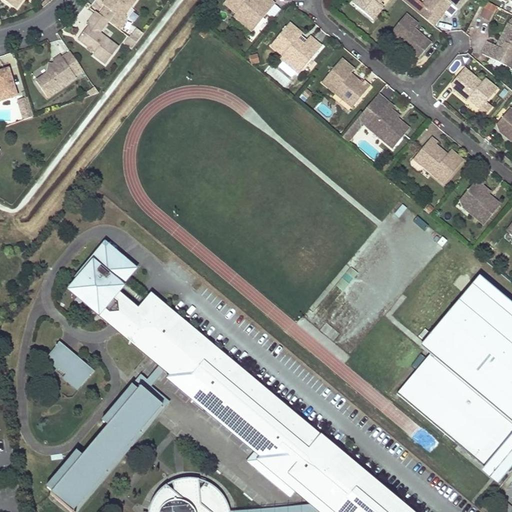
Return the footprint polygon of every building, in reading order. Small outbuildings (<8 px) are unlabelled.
[(2,0),(15,10),(22,0),(2,0)] [(127,8),(133,0),(107,0),(96,15),(105,22),(116,30),(123,21),(121,16),(127,8)] [(228,0),(224,5),(236,15),(234,17),(251,32),(273,5),(267,0),(259,0),(257,3),(254,6),(248,1),(248,0),(228,0)] [(354,0),(351,4),(371,21),(381,9),(377,6),(382,0),(354,0)] [(431,0),(427,6),(440,17),(445,11),(444,11),(447,8),(445,6),(447,3),(449,5),(455,10),(463,0),(431,0)] [(482,14),(490,18),(496,8),(489,4),(482,14)] [(121,16),(123,21),(131,11),(127,8),(121,16)] [(96,15),(93,13),(84,24),(86,26),(75,40),(92,53),(91,56),(102,64),(115,47),(96,33),(105,22),(96,15)] [(405,15),(389,33),(397,40),(399,38),(403,41),(401,43),(399,45),(411,56),(413,54),(419,58),(430,45),(425,40),(422,43),(416,38),(418,35),(413,30),(417,25),(405,15)] [(511,27),(506,25),(498,41),(504,44),(501,51),(495,48),(487,44),(481,56),(508,70),(511,62),(511,27)] [(299,75),(321,48),(310,38),(304,46),(301,49),(295,44),(298,41),(301,37),(288,26),(271,47),(283,58),(281,60),(299,75)] [(422,43),(425,40),(418,35),(416,38),(422,43)] [(295,44),(301,49),(304,46),(298,41),(295,44)] [(504,44),(498,41),(495,48),(501,51),(504,44)] [(72,75),(80,70),(68,52),(59,58),(58,55),(51,61),(52,63),(51,65),(46,64),(45,73),(33,81),(45,97),(73,78),(72,75)] [(248,56),(250,66),(259,64),(257,55),(248,56)] [(341,62),(322,84),(342,102),(349,101),(354,105),(369,88),(363,83),(361,85),(357,81),(352,83),(348,79),(350,76),(354,72),(341,62)] [(0,99),(13,96),(5,69),(0,70),(0,99)] [(463,69),(450,85),(455,89),(453,92),(464,102),(466,100),(468,98),(472,101),(470,104),(479,111),(478,112),(482,117),(489,109),(484,105),(495,90),(483,80),(480,83),(475,79),(472,82),(465,77),(468,73),(463,69)] [(472,82),(475,79),(468,73),(465,77),(472,82)] [(444,101),(452,92),(447,87),(438,96),(444,101)] [(31,100),(21,100),(21,120),(31,120),(31,100)] [(387,104),(370,124),(383,136),(381,139),(393,149),(409,131),(401,124),(399,126),(394,122),(396,120),(398,118),(390,112),(393,109),(387,104)] [(511,110),(510,109),(497,125),(502,129),(500,132),(511,142),(511,140),(511,110)] [(373,132),(381,139),(383,136),(370,124),(373,132)] [(443,186),(462,163),(449,152),(446,157),(443,160),(439,156),(439,152),(434,148),(437,145),(430,140),(416,157),(422,162),(422,168),(443,186)] [(416,157),(413,160),(422,168),(422,162),(416,157)] [(471,215),(484,225),(499,207),(491,200),(489,202),(485,199),(487,196),(488,194),(481,188),(483,186),(477,180),(460,200),(474,212),(471,215)] [(464,208),(471,215),(474,212),(460,200),(464,208)] [(74,295),(109,325),(127,303),(116,295),(122,289),(118,286),(132,270),(100,243),(91,254),(94,258),(76,278),(78,280),(72,287),(78,291),(74,295)] [(352,265),(337,285),(344,290),(359,271),(352,265)] [(511,314),(477,283),(469,292),(511,330),(511,314)] [(78,291),(72,287),(69,291),(74,295),(78,291)] [(433,353),(399,392),(474,457),(493,436),(503,445),(511,452),(511,330),(469,292),(423,344),(433,353)] [(406,511),(149,297),(137,312),(119,333),(152,360),(158,352),(177,368),(170,376),(168,378),(261,457),(268,462),(265,465),(301,496),(320,511),(406,511)] [(119,333),(137,312),(127,303),(109,325),(114,329),(119,333)] [(58,344),(45,359),(79,388),(92,373),(58,344)] [(177,368),(158,352),(152,360),(170,376),(177,368)] [(45,359),(42,363),(76,392),(79,388),(45,359)] [(139,376),(132,384),(139,389),(145,381),(139,376)] [(160,408),(139,389),(136,392),(48,496),(66,511),(71,511),(105,473),(88,458),(99,445),(113,457),(136,431),(139,433),(160,408)] [(474,457),(484,466),(503,445),(493,436),(474,457)] [(268,462),(261,457),(252,468),(295,504),(301,496),(265,465),(268,462)] [(210,485),(205,482),(200,489),(199,480),(192,479),(188,478),(178,480),(173,482),(173,492),(165,485),(161,489),(154,496),(151,500),(149,506),(147,511),(229,511),(228,507),(224,500),(221,494),(216,489),(210,485)] [(511,511),(511,505),(506,501),(496,511),(511,511)]
